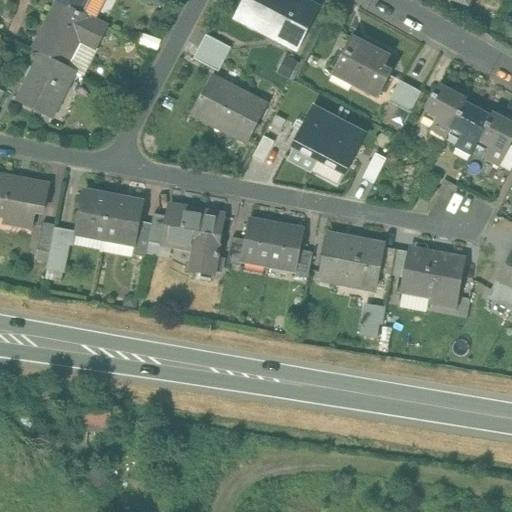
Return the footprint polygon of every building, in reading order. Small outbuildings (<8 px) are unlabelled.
[(53,0),(58,2),(81,14),(88,0),(53,0)] [(318,8),(302,0),(246,0),(237,18),(296,49),(318,8)] [(81,14),(58,2),(34,49),(44,54),(66,66),(79,40),(97,50),(108,28),(81,14)] [(231,48),(206,35),(200,47),(225,60),(231,48)] [(390,58),(352,37),(336,68),(356,79),(354,83),(379,96),(392,72),(384,68),(390,58)] [(225,60),(200,47),(194,59),(219,71),(225,60)] [(66,66),(44,54),(19,102),(51,118),(75,70),(66,66)] [(266,105),(213,78),(194,114),(247,142),(266,105)] [(422,92),(401,81),(390,102),(392,103),(411,114),(422,92)] [(467,98),(440,84),(426,110),(437,116),(431,129),(447,137),(465,101),(467,98)] [(491,115),(465,101),(451,128),(462,134),(456,147),(471,155),(480,139),(492,116),(491,115)] [(400,136),(411,114),(392,103),(380,125),(400,136)] [(340,119),(314,106),(292,148),(319,161),(340,119)] [(511,144),(511,121),(493,112),(491,115),(492,116),(480,139),(491,145),(484,158),(500,166),(511,145),(511,144)] [(367,132),(340,119),(319,161),(345,175),(367,132)] [(511,168),(511,145),(500,166),(511,172),(511,168)] [(438,180),(428,174),(417,195),(427,201),(438,180)] [(49,187),(0,177),(0,214),(6,215),(5,221),(33,226),(36,210),(44,211),(49,187)] [(113,198),(84,192),(76,233),(106,238),(113,198)] [(143,203),(113,198),(106,238),(134,244),(135,244),(140,222),(143,203)] [(224,216),(169,206),(167,217),(162,245),(193,251),(190,270),(213,275),(224,216)] [(167,217),(154,214),(153,224),(149,243),(162,245),(167,217)] [(276,225),(249,220),(245,240),(242,260),(243,260),(269,265),(276,225)] [(149,243),(153,224),(140,222),(135,244),(134,244),(132,255),(146,258),(149,243)] [(56,225),(43,223),(38,250),(50,253),(55,228),(56,225)] [(304,231),(276,225),(269,265),(296,270),(297,270),(300,250),(304,231)] [(71,231),(55,228),(50,253),(47,268),(64,271),(67,253),(71,231)] [(74,244),(104,250),(106,238),(76,233),(74,244)] [(384,246),(329,235),(321,278),(375,289),(378,273),(383,248),(384,246)] [(245,240),(232,237),(228,263),(242,266),(243,260),(242,260),(245,240)] [(104,250),(132,255),(134,244),(106,238),(104,250)] [(397,250),(383,248),(378,273),(392,276),(397,250)] [(313,253),(300,250),(297,270),(296,270),(294,276),(308,278),(313,253)] [(410,253),(397,250),(392,276),(405,278),(410,253)] [(465,261),(410,251),(410,253),(405,278),(402,293),(404,293),(404,291),(433,296),(431,303),(457,307),(465,261)] [(511,257),(499,283),(500,283),(501,281),(511,286),(511,257)] [(379,337),(384,306),(364,303),(358,333),(379,337)] [(100,396),(91,395),(90,401),(79,400),(77,423),(91,425),(91,431),(107,433),(110,403),(99,402),(100,396)] [(108,467),(82,467),(81,484),(107,504),(108,467)]
